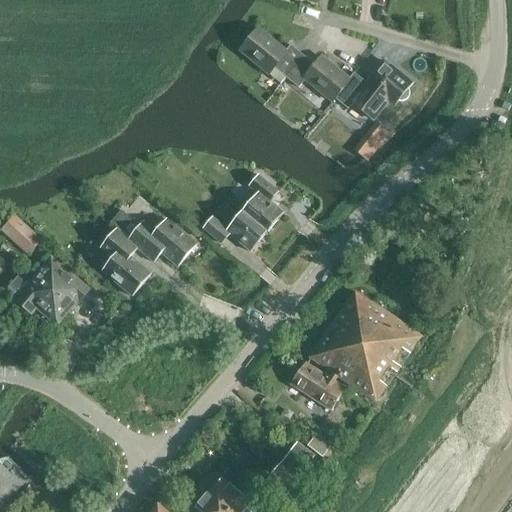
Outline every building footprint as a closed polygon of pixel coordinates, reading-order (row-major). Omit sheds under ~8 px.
[(282,83),(287,77),(305,55),(292,45),(287,51),(260,29),(242,51),(282,83)] [(339,52),(356,55),(358,45),(341,42),(339,52)] [(351,79),(323,56),(317,65),(305,55),(287,77),(300,88),(307,80),(334,102),(337,98),(336,98),(351,79)] [(336,98),(337,98),(349,108),(354,103),(375,120),(389,102),(395,107),(414,82),(387,60),(368,83),(355,73),(351,79),(336,98)] [(244,212),(269,232),(285,213),(264,195),(272,186),(260,175),(251,186),(259,193),(244,212)] [(123,210),(112,223),(118,229),(130,240),(140,248),(139,248),(156,262),(163,253),(180,267),(198,244),(168,219),(158,231),(146,221),(141,226),(123,210)] [(269,232),(244,212),(228,230),(213,218),(205,229),(223,244),(231,235),(252,252),(269,232)] [(16,215),(2,230),(30,255),(44,240),(16,215)] [(118,229),(102,248),(114,258),(104,271),(134,296),(153,274),(132,257),(139,248),(140,248),(130,240),(118,229)] [(81,301),(90,290),(53,258),(17,300),(33,313),(38,307),(58,324),(79,299),(81,301)] [(378,402),(423,337),(357,292),(330,330),(311,358),(378,402)] [(121,310),(112,319),(120,327),(129,318),(121,310)] [(332,412),(347,390),(308,362),(292,384),(332,412)] [(319,434),(312,445),(326,456),(334,445),(319,434)] [(292,507),(318,474),(308,466),(316,456),(299,442),(265,486),(292,507)] [(202,511),(245,511),(253,504),(223,478),(197,508),(202,511)]
